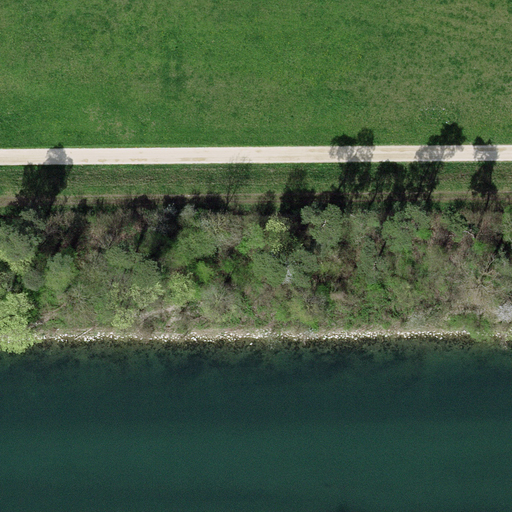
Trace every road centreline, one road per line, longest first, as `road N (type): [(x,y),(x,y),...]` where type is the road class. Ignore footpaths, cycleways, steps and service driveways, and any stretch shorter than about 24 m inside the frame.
road 1 (track): [(0,204),(511,198)]
road 2 (track): [(0,154),(511,152)]
